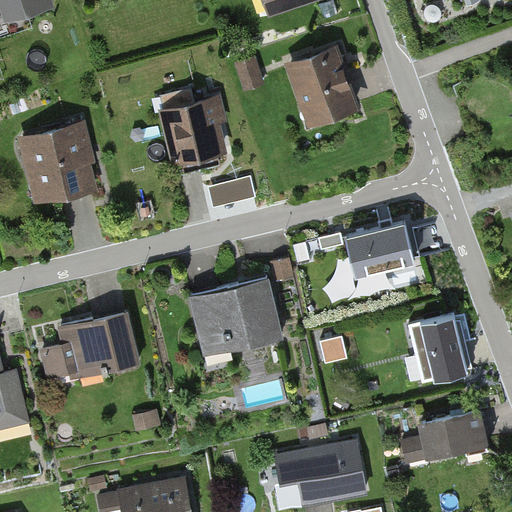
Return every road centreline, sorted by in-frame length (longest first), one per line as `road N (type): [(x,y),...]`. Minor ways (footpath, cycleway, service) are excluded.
road 1 (residential): [(0,288),(441,177)]
road 2 (residential): [(511,368),(441,177)]
road 3 (residential): [(441,177),(378,0)]
